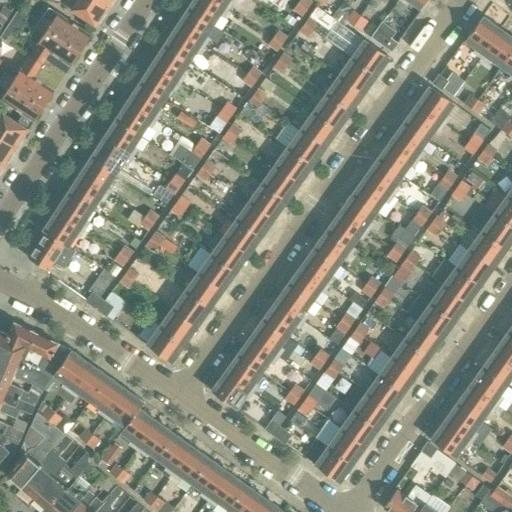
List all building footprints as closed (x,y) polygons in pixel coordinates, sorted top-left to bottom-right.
[(107,9),(93,0),(74,0),(76,1),(71,9),(96,26),(107,9)] [(93,0),(107,9),(113,0),(93,0)] [(212,0),(192,0),(186,9),(212,26),(220,15),(223,17),(228,10),(212,0)] [(212,0),(228,10),(233,2),(229,0),(212,0)] [(308,0),(299,0),(298,3),(307,9),(312,2),(308,0)] [(398,0),(406,5),(409,1),(419,9),(420,8),(426,0),(398,0)] [(307,9),(298,3),(292,10),(302,16),(307,9)] [(354,25),(360,16),(353,11),(352,12),(349,17),(346,15),(345,15),(343,14),(347,8),(342,4),(332,18),(343,25),(346,20),(354,25)] [(3,7),(0,10),(0,14),(6,19),(10,12),(3,7)] [(18,8),(15,14),(25,21),(29,15),(18,8)] [(186,9),(174,27),(203,47),(209,39),(206,36),(212,26),(186,9)] [(284,9),(280,15),(288,21),(292,15),(284,9)] [(42,16),(35,26),(78,55),(90,35),(56,12),(50,21),(42,16)] [(25,21),(15,14),(0,35),(0,37),(9,44),(25,21)] [(360,16),(354,25),(362,30),(368,22),(360,16)] [(472,53),(480,58),(500,29),(483,16),(465,41),(475,49),(472,53)] [(309,17),(304,24),(313,30),(318,23),(309,17)] [(377,28),(390,38),(395,32),(381,22),(377,28)] [(313,30),(304,24),(298,31),(307,38),(313,30)] [(42,32),(27,55),(62,78),(62,77),(61,76),(66,68),(68,65),(69,66),(70,66),(71,65),(78,55),(35,26),(34,27),(42,32)] [(174,27),(162,46),(188,63),(196,52),(199,54),(203,47),(174,27)] [(390,38),(377,28),(371,37),(392,52),(396,45),(395,45),(397,43),(390,38)] [(490,59),(500,66),(511,49),(511,36),(500,29),(480,58),(488,63),(490,59)] [(277,31),(272,38),(282,44),(287,37),(277,31)] [(282,44),(272,38),(267,45),(276,51),(282,44)] [(365,40),(351,59),(376,77),(389,58),(365,40)] [(162,46),(150,64),(179,84),(185,76),(181,73),(188,63),(162,46)] [(508,78),(511,80),(511,49),(500,66),(511,74),(508,78)] [(283,53),(277,60),(287,67),(292,60),(283,53)] [(27,55),(12,78),(47,101),(54,91),(54,90),(52,89),(55,85),(55,86),(60,78),(61,79),(62,78),(27,55)] [(351,59),(339,76),(363,94),(376,77),(351,59)] [(287,67),(277,60),(272,67),(282,74),(287,67)] [(150,64),(137,84),(163,101),(172,88),(175,91),(179,84),(150,64)] [(252,67),(247,74),(256,80),(261,73),(252,67)] [(442,88),(453,96),(460,87),(465,79),(454,72),(447,81),(438,75),(433,83),(441,89),(442,88)] [(47,101),(12,78),(4,73),(0,79),(0,86),(5,90),(0,96),(0,98),(34,121),(47,101)] [(256,80),(247,74),(242,81),(251,87),(256,80)] [(339,76),(325,95),(350,112),(363,94),(339,76)] [(260,85),(260,86),(269,92),(274,85),(264,78),(260,85)] [(137,84),(126,101),(155,119),(159,112),(157,111),(163,101),(137,84)] [(428,86),(415,105),(443,125),(449,117),(446,115),(454,104),(428,86)] [(453,96),(471,109),(477,99),(460,87),(453,96)] [(257,89),(252,96),(261,103),(266,96),(257,89)] [(325,95),(313,112),(338,130),(350,112),(325,95)] [(268,108),(261,103),(252,96),(239,113),(256,125),(268,108)] [(477,99),(471,109),(478,114),(484,104),(477,99)] [(126,101),(114,120),(140,137),(147,126),(150,128),(156,120),(155,119),(126,101)] [(226,102),(221,109),(231,116),(236,109),(226,102)] [(415,105),(402,122),(427,140),(435,129),(438,132),(443,125),(415,105)] [(481,117),(489,122),(497,112),(488,106),(481,117)] [(231,116),(221,109),(216,116),(226,123),(231,116)] [(498,129),(500,130),(507,121),(510,117),(499,109),(497,112),(489,122),(498,129)] [(312,111),(299,130),(325,148),(338,130),(313,112),(312,111)] [(176,118),(192,128),(195,122),(180,112),(176,118)] [(0,135),(17,147),(28,130),(2,113),(0,116),(0,135)] [(114,120),(102,138),(132,157),(137,149),(133,147),(140,137),(114,120)] [(500,130),(507,135),(511,128),(511,124),(507,121),(500,130)] [(402,122),(389,141),(417,161),(423,153),(420,150),(427,140),(402,122)] [(227,130),(226,131),(235,138),(241,131),(231,124),(227,130)] [(480,124),(468,141),(477,148),(482,141),(482,140),(489,130),(480,124)] [(299,130),(286,147),(312,166),(325,148),(299,130)] [(235,138),(226,131),(221,138),(230,145),(235,138)] [(0,159),(5,163),(17,147),(0,135),(0,159)] [(102,138),(89,157),(115,174),(123,162),(127,164),(132,157),(102,138)] [(200,138),(195,145),(205,152),(210,145),(200,138)] [(181,159),(188,147),(178,140),(170,152),(181,159)] [(389,141),(377,157),(402,176),(410,165),(413,167),(417,161),(389,141)] [(477,148),(468,141),(462,148),(472,155),(477,148)] [(219,143),(214,149),(225,158),(230,152),(219,143)] [(487,144),(482,151),(491,158),(496,151),(494,150),(487,144)] [(205,152),(195,145),(191,153),(200,159),(205,152)] [(286,147),(274,165),(299,183),(312,166),(286,147)] [(230,161),(225,158),(214,149),(208,157),(224,168),(230,161)] [(191,171),(200,159),(191,153),(187,150),(179,162),(182,164),(191,171)] [(491,158),(482,151),(476,158),(486,165),(491,158)] [(89,157),(78,175),(107,194),(113,186),(109,184),(115,174),(89,157)] [(377,157),(364,176),(392,196),(398,189),(395,186),(402,176),(377,157)] [(206,160),(200,168),(210,175),(215,167),(206,160)] [(174,175),(183,181),(191,171),(182,164),(174,175)] [(274,165),(261,183),(287,201),(299,183),(274,165)] [(210,175),(200,168),(196,174),(205,181),(210,175)] [(447,170),(442,178),(451,184),(457,176),(447,170)] [(475,186),(480,178),(471,172),(466,179),(475,186)] [(78,175),(66,193),(91,211),(99,199),(103,201),(107,194),(78,175)] [(174,175),(170,182),(179,188),(183,181),(174,175)] [(364,176),(351,193),(377,212),(384,201),(387,203),(392,196),(364,176)] [(194,177),(188,186),(199,194),(205,185),(194,177)] [(437,185),(430,194),(439,201),(451,184),(442,178),(437,185)] [(461,180),(456,187),(465,194),(470,187),(461,180)] [(179,188),(170,182),(166,188),(174,194),(179,188)] [(261,183),(248,201),(274,219),(287,201),(261,183)] [(167,204),(174,194),(166,188),(161,185),(154,195),(167,204)] [(465,194),(456,187),(451,195),(460,201),(465,194)] [(486,209),(493,214),(511,227),(511,200),(505,196),(499,191),(486,209)] [(66,193),(54,212),(83,231),(89,223),(85,221),(91,211),(66,193)] [(338,211),(366,231),(367,232),(372,224),(369,222),(377,212),(351,193),(338,211)] [(439,201),(430,194),(425,201),(427,202),(425,204),(433,210),(439,201)] [(180,196),(175,203),(184,210),(189,203),(180,196)] [(248,201),(235,219),(261,238),(274,219),(248,201)] [(184,210),(175,203),(170,210),(179,217),(184,210)] [(422,206),(416,213),(426,219),(431,212),(422,206)] [(149,210),(144,217),(153,223),(158,216),(149,210)] [(338,211),(326,229),(351,247),(358,237),(361,239),(366,231),(338,211)] [(42,230),(45,232),(68,247),(75,236),(79,238),(83,231),(54,212),(42,230)] [(426,219),(416,213),(411,220),(421,227),(426,219)] [(511,227),(493,214),(480,232),(505,250),(511,241),(511,227)] [(436,215),(431,222),(440,229),(445,222),(436,215)] [(153,223),(144,217),(139,224),(148,231),(153,223)] [(235,219),(222,237),(248,255),(261,238),(235,219)] [(440,229),(431,222),(425,230),(434,236),(440,229)] [(395,243),(391,248),(401,255),(408,245),(413,237),(406,231),(397,226),(389,238),(395,243)] [(326,229),(312,248),(338,265),(345,255),(348,257),(353,249),(351,247),(326,229)] [(75,251),(68,247),(45,232),(29,258),(36,263),(36,264),(40,266),(48,271),(53,262),(64,269),(75,251)] [(154,232),(149,239),(159,245),(163,238),(154,232)] [(480,232),(467,250),(493,268),(505,250),(480,232)] [(222,237),(210,254),(236,272),(248,255),(222,237)] [(159,245),(149,239),(144,246),(154,252),(159,245)] [(418,241),(405,258),(414,265),(419,258),(426,248),(418,241)] [(124,245),(118,252),(128,259),(133,252),(124,245)] [(312,248),(299,266),(334,291),(340,284),(330,276),(338,265),(312,248)] [(401,255),(391,248),(386,255),(395,262),(401,255)] [(467,250),(455,267),(480,286),(493,268),(467,250)] [(128,259),(118,252),(113,259),(123,266),(128,259)] [(210,254),(196,273),(222,291),(236,272),(210,254)] [(137,256),(132,264),(142,270),(143,268),(152,274),(155,269),(137,256)] [(414,265),(405,258),(400,266),(409,272),(414,265)] [(299,266),(287,283),(312,301),(320,290),(323,293),(329,287),(299,266)] [(455,267),(441,286),(467,304),(480,286),(455,267)] [(129,268),(124,275),(133,281),(138,274),(129,268)] [(114,278),(104,271),(97,282),(106,289),(114,278)] [(196,273),(184,291),(210,309),(222,291),(196,273)] [(124,275),(119,282),(126,288),(128,289),(133,281),(124,275)] [(370,277),(365,284),(375,291),(380,283),(370,277)] [(312,301),(287,283),(274,302),(303,322),(309,314),(305,311),(305,310),(309,313),(316,304),(312,301)] [(375,291),(365,284),(360,291),(370,298),(375,291)] [(441,286),(429,303),(454,322),(467,304),(441,286)] [(384,287),(379,294),(389,301),(394,294),(384,287)] [(184,291),(171,309),(196,327),(210,309),(184,291)] [(349,300),(353,303),(361,309),(367,301),(354,292),(349,300)] [(97,303),(100,299),(99,299),(92,294),(87,301),(86,302),(92,306),(96,305),(97,304),(97,303)] [(389,301),(379,294),(374,301),(383,308),(389,301)] [(104,302),(101,306),(100,307),(100,306),(99,307),(99,308),(100,311),(106,316),(107,316),(107,315),(113,307),(105,301),(104,302)] [(274,302),(261,319),(286,337),(294,326),(298,329),(303,322),(274,302)] [(429,303),(416,321),(442,340),(454,322),(429,303)] [(171,309),(158,326),(184,345),(196,327),(171,309)] [(345,313),(340,320),(349,326),(354,319),(345,313)] [(261,319),(249,337),(278,357),(283,349),(279,347),(286,337),(261,319)] [(349,326),(340,320),(335,327),(345,334),(349,326)] [(416,321),(404,338),(403,339),(429,357),(442,340),(416,321)] [(40,355),(59,364),(70,350),(13,322),(7,335),(6,334),(6,336),(0,333),(0,350),(31,365),(32,362),(35,364),(40,355)] [(369,329),(359,322),(354,330),(364,336),(369,329)] [(158,326),(146,343),(145,344),(171,363),(184,345),(158,326)] [(364,336),(354,330),(349,337),(341,348),(350,355),(358,344),(364,336)] [(511,335),(507,331),(494,350),(511,362),(511,335)] [(249,337),(236,355),(261,372),(269,362),(272,364),(278,357),(249,337)] [(397,347),(390,357),(416,375),(429,357),(403,339),(397,347)] [(381,348),(370,364),(379,370),(390,354),(381,348)] [(319,349),(314,356),(324,363),(329,355),(319,349)] [(28,372),(31,365),(0,350),(0,369),(13,375),(16,367),(28,372)] [(61,386),(69,392),(89,363),(71,350),(70,350),(59,364),(54,373),(53,375),(64,383),(61,386)] [(511,362),(494,350),(481,368),(506,386),(511,376),(511,362)] [(236,355),(223,372),(252,393),(257,385),(254,382),(261,372),(236,355)] [(324,363),(314,356),(309,363),(319,370),(324,363)] [(390,357),(377,375),(403,393),(416,375),(390,357)] [(334,358),(329,366),(338,372),(343,365),(334,358)] [(32,380),(44,388),(51,378),(40,370),(35,364),(32,362),(31,365),(28,372),(33,379),(32,380)] [(78,393),(90,401),(108,376),(89,363),(69,392),(76,397),(78,393)] [(338,372),(329,366),(315,384),(325,391),(338,372)] [(481,368),(468,386),(497,406),(506,412),(511,404),(502,398),(499,395),(506,386),(481,368)] [(9,384),(13,375),(0,369),(0,391),(34,406),(36,399),(42,391),(33,384),(28,393),(22,390),(22,389),(9,384)] [(210,391),(235,409),(236,408),(243,397),(247,400),(252,393),(223,372),(210,391)] [(377,375),(365,392),(391,411),(403,393),(377,375)] [(97,412),(105,418),(125,389),(108,376),(90,401),(99,408),(97,412)] [(294,384),(289,391),(298,398),(303,391),(294,384)] [(317,402),(315,403),(326,411),(335,399),(325,391),(315,384),(308,395),(317,402)] [(468,386),(455,404),(480,422),(488,410),(492,413),(497,406),(468,386)] [(125,426),(139,408),(143,402),(125,389),(105,418),(112,423),(114,419),(125,426)] [(31,415),(34,406),(0,391),(0,412),(16,419),(20,410),(31,415)] [(298,398),(289,391),(284,398),(293,405),(298,398)] [(365,392),(352,411),(378,429),(391,411),(365,392)] [(312,408),(315,403),(317,402),(308,395),(303,402),(312,408)] [(312,408),(303,402),(298,409),(306,415),(307,416),(312,408)] [(455,404),(443,421),(468,439),(473,431),(480,422),(455,404)] [(43,417),(54,426),(54,427),(55,426),(61,418),(48,407),(43,417)] [(128,444),(136,450),(157,421),(139,408),(125,426),(120,433),(131,440),(128,444)] [(352,411),(339,428),(365,447),(378,429),(352,411)] [(54,426),(43,417),(36,412),(32,422),(32,423),(47,435),(54,426)] [(146,451),(156,459),(174,433),(157,421),(136,450),(143,455),(146,451)] [(278,426),(272,421),(271,421),(265,429),(271,433),(274,433),(275,433),(275,432),(278,427),(278,426)] [(468,439),(443,421),(430,439),(429,439),(430,440),(438,445),(454,457),(468,439)] [(7,474),(20,486),(64,435),(55,426),(54,427),(54,426),(47,435),(32,423),(19,452),(23,455),(7,474)] [(23,432),(7,425),(5,429),(0,442),(0,460),(9,451),(13,454),(19,441),(21,435),(23,432)] [(333,438),(327,446),(352,465),(365,447),(339,428),(333,438)] [(79,438),(86,443),(93,435),(86,429),(79,438)] [(278,436),(278,439),(285,444),(285,443),(291,435),(283,429),(282,430),(278,434),(277,435),(278,436)] [(164,469),(172,475),(192,446),(174,433),(156,459),(166,466),(164,469)] [(34,498),(64,464),(66,462),(58,455),(60,453),(61,454),(72,440),(64,435),(20,486),(34,498)] [(93,435),(86,443),(92,449),(100,440),(93,435)] [(511,451),(511,444),(506,440),(501,448),(510,454),(511,451)] [(98,463),(106,469),(108,465),(109,466),(122,448),(114,443),(98,463)] [(443,475),(446,471),(452,463),(434,449),(427,444),(428,443),(427,443),(421,451),(422,451),(418,457),(411,466),(419,472),(431,466),(443,475)] [(181,476),(192,484),(210,459),(192,446),(172,475),(179,480),(181,476)] [(352,465),(327,446),(314,464),(339,483),(352,465)] [(86,452),(71,470),(64,464),(34,498),(48,510),(78,476),(82,470),(88,463),(89,455),(86,452)] [(508,457),(504,454),(499,461),(503,464),(508,457)] [(200,495),(208,501),(228,472),(210,459),(192,484),(202,491),(200,495)] [(453,462),(452,463),(446,471),(465,485),(472,476),(453,462)] [(78,476),(83,481),(86,478),(93,468),(88,463),(82,470),(78,476)] [(109,472),(116,478),(123,469),(116,464),(109,472)] [(412,468),(397,489),(403,493),(418,472),(412,468)] [(486,468),(481,476),(490,482),(495,475),(486,468)] [(116,478),(123,483),(129,475),(123,469),(116,478)] [(217,502),(229,511),(247,486),(228,472),(208,501),(215,506),(217,502)] [(101,474),(95,482),(109,493),(116,486),(101,474)] [(49,511),(69,511),(87,491),(88,490),(81,484),(83,481),(78,476),(48,510),(49,511)] [(472,476),(465,485),(472,491),(479,481),(472,476)] [(475,495),(481,500),(489,489),(482,484),(475,495)] [(383,508),(388,511),(418,511),(424,504),(430,496),(415,485),(406,497),(396,489),(391,497),(390,497),(388,500),(388,501),(383,508)] [(93,511),(112,511),(107,507),(119,493),(121,489),(116,486),(109,493),(102,502),(93,511)] [(253,511),(264,498),(247,486),(229,511),(231,511),(253,511)] [(489,489),(481,500),(480,502),(493,511),(500,511),(504,507),(511,497),(496,486),(492,491),(489,489)] [(69,511),(93,511),(102,502),(95,496),(94,498),(87,491),(69,511)] [(143,500),(150,506),(157,497),(149,492),(143,500)] [(157,511),(170,511),(172,510),(163,504),(164,503),(157,497),(150,506),(157,511)] [(281,511),(282,511),(264,498),(253,511),(281,511)] [(139,511),(143,508),(137,502),(128,511),(139,511)]
